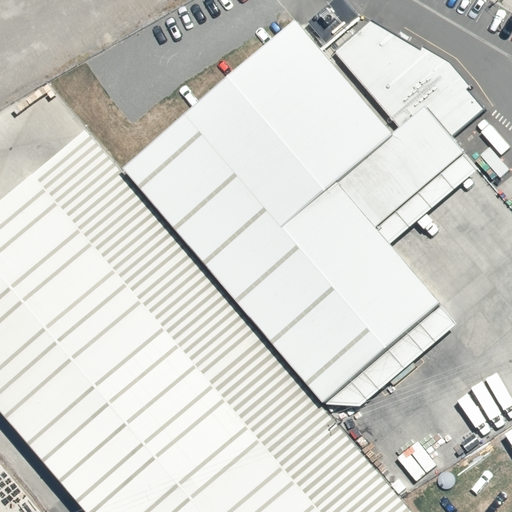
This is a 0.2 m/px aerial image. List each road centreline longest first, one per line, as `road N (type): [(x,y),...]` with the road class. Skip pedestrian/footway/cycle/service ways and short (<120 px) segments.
road 1 (unknown): [(378,511),(69,154)]
road 2 (unknown): [(301,0),(69,154)]
road 3 (unknown): [(511,64),(398,0)]
road 4 (unknown): [(511,355),(410,432)]
